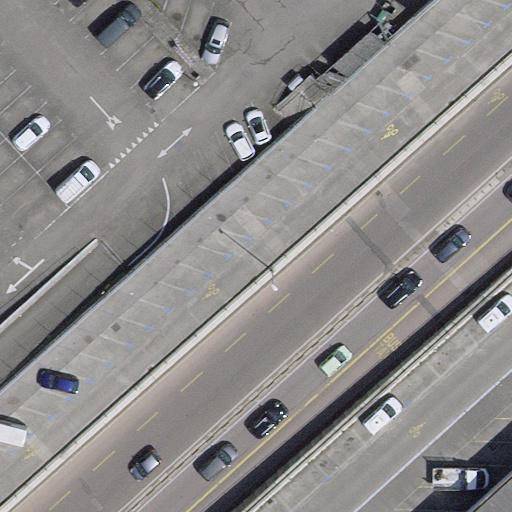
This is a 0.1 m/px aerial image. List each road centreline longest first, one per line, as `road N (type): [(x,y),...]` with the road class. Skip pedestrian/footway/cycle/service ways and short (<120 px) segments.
road 1 (secondary): [(511,112),(66,511)]
road 2 (secondary): [(174,511),(511,208)]
